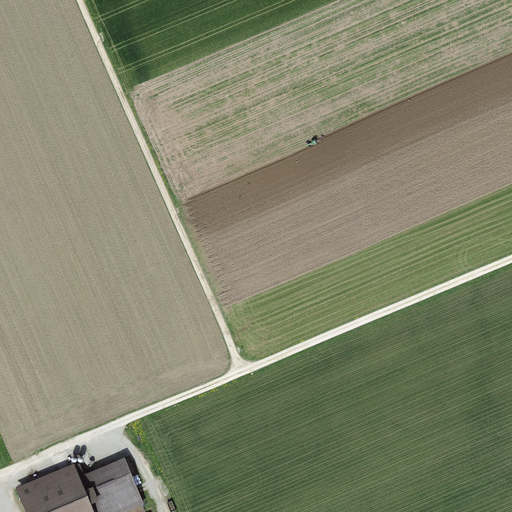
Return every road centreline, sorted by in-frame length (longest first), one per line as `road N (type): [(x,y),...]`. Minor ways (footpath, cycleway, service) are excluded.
road 1 (track): [(511,257),(0,473)]
road 2 (track): [(241,370),(79,0)]
